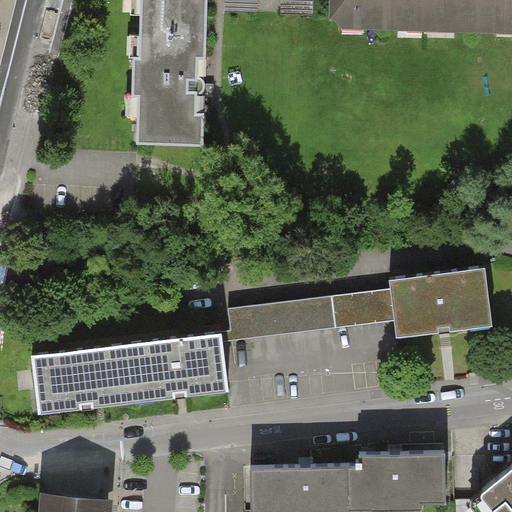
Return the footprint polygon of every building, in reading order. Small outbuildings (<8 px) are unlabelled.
[(147,0),(147,34),(208,35),(208,0),(147,0)] [(257,0),(230,0),(230,10),(257,10),(257,0)] [(313,0),(285,0),(285,8),(314,9),(313,0)] [(428,0),(328,0),(329,13),(428,16),(428,0)] [(511,0),(428,0),(428,16),(511,17),(511,0)] [(147,34),(146,143),(207,144),(208,35),(147,34)] [(489,264),(393,275),(400,332),(496,321),(489,264)] [(394,288),(229,308),(233,341),(398,321),(394,288)] [(221,327),(127,339),(134,397),(229,385),(221,327)] [(127,339),(32,351),(39,409),(134,397),(127,339)] [(448,504),(447,453),(363,454),(363,468),(350,468),(350,505),(448,504)] [(350,460),(251,461),(251,506),(350,505),(350,468),(350,460)] [(511,511),(511,461),(470,495),(483,511),(511,511)] [(108,511),(109,503),(42,499),(40,511),(108,511)]
